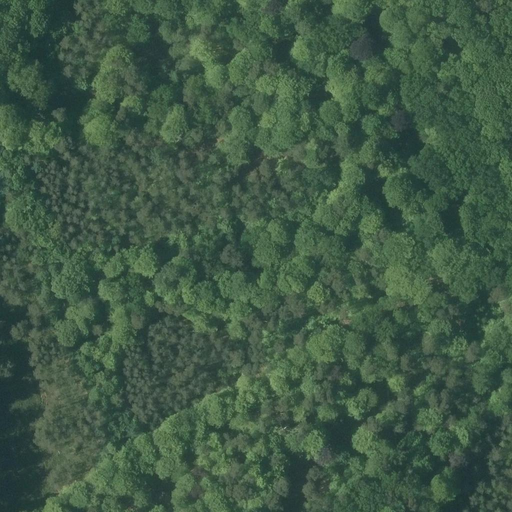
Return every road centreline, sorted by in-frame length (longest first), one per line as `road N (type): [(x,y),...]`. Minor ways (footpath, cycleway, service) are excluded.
road 1 (track): [(511,264),(270,378),(66,511)]
road 2 (track): [(0,122),(42,266),(61,295),(62,314),(89,345),(120,430),(138,452),(235,511)]
road 3 (track): [(511,154),(492,93),(426,0)]
